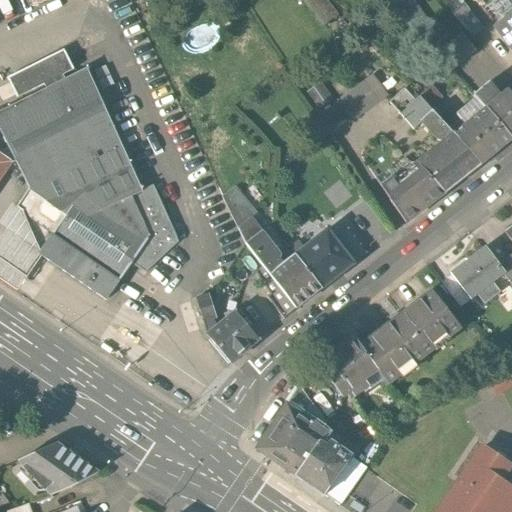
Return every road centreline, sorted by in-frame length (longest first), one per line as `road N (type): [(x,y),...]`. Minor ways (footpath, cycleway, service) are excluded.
road 1 (residential): [(511,162),(254,372),(187,461)]
road 2 (primary): [(8,341),(187,461)]
